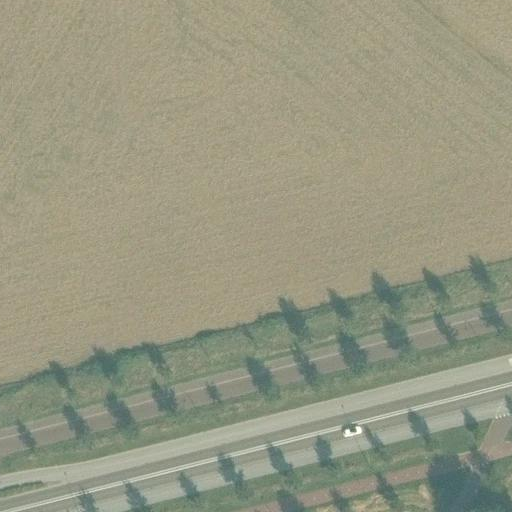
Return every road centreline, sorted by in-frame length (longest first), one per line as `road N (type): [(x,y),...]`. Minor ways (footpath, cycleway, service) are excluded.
road 1 (unclassified): [(511,318),(0,449)]
road 2 (secondary): [(9,511),(511,385)]
